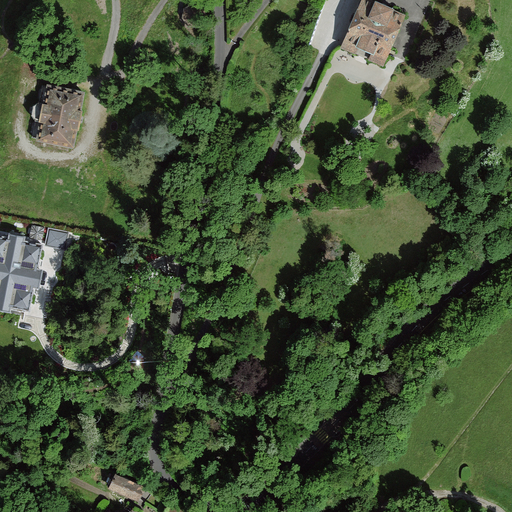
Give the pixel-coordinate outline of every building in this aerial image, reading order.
[(373,0),(373,1),(370,0),(361,0),(342,45),(356,51),(358,46),(372,52),(369,58),(384,64),(405,15),(392,9),(393,8),(375,0),(373,0)] [(191,3),(183,8),(182,16),(187,24),(196,26),(204,21),(205,12),(200,4),(191,3)] [(82,92),(42,83),(39,100),(38,100),(32,104),(31,107),(30,107),(30,111),(30,113),(35,118),(31,135),(71,144),(75,126),(78,127),(82,108),(79,107),(82,92)] [(69,233),(50,229),(46,246),(65,249),(69,233)] [(11,309),(29,312),(34,288),(39,289),(42,272),(37,271),(42,246),(24,242),(25,237),(0,232),(0,311),(11,313),(11,309)] [(112,486),(139,499),(146,486),(118,473),(112,486)] [(165,499),(158,511),(186,511),(187,510),(165,499)]
